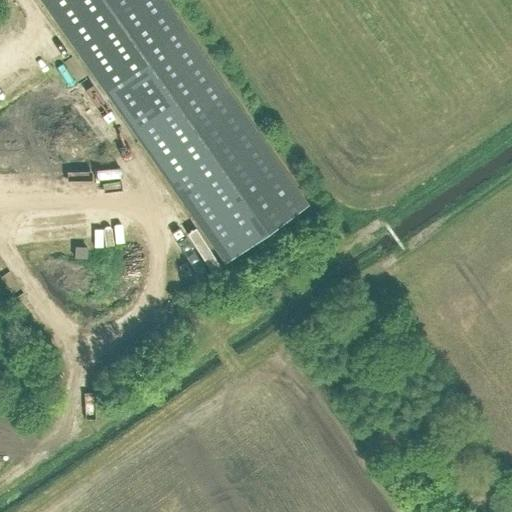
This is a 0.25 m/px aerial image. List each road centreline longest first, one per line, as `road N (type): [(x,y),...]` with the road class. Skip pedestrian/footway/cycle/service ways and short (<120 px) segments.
road 1 (track): [(405,250),(234,368),(216,340),(511,135)]
road 2 (track): [(0,201),(146,205),(157,218),(161,274),(129,323),(79,372),(64,446)]
road 3 (track): [(216,340),(0,490)]
